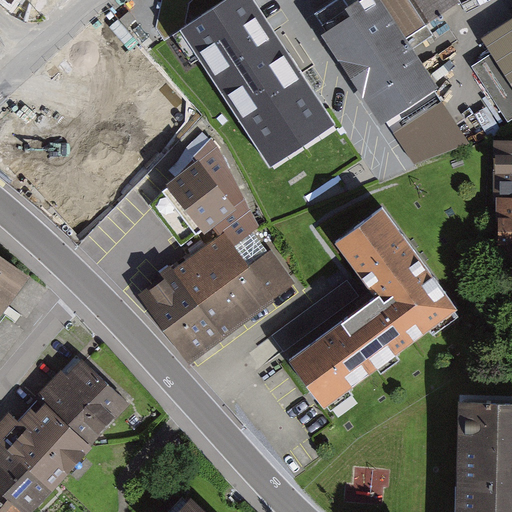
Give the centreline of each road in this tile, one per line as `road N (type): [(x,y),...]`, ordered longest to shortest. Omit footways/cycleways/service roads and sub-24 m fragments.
road 1 (tertiary): [(296,511),(88,287),(0,206)]
road 2 (residential): [(95,0),(0,86)]
